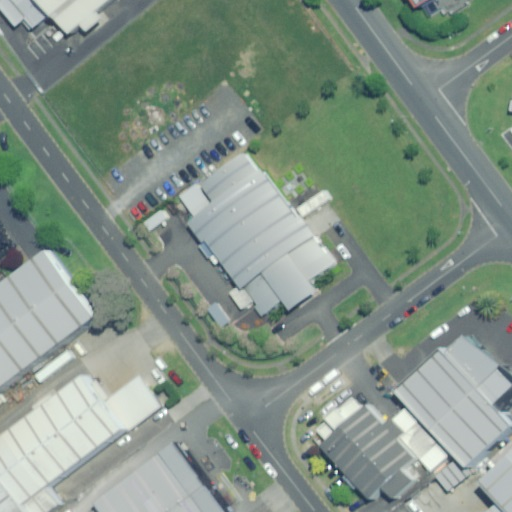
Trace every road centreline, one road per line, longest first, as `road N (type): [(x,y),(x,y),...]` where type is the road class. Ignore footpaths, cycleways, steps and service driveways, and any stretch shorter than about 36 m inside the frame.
road 1 (unclassified): [(0,86),(245,421)]
road 2 (unclassified): [(245,421),(511,225)]
road 3 (tertiary): [(511,221),(422,100)]
road 4 (tertiary): [(422,100),(347,0)]
